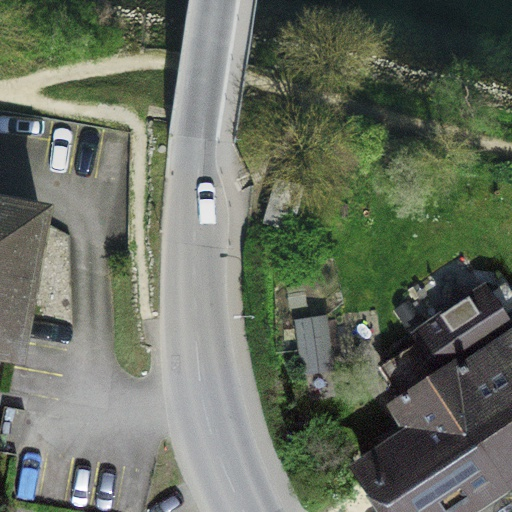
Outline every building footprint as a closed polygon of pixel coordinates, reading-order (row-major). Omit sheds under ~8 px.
[(302,188),(275,180),(263,223),(290,231),(302,188)] [(0,211),(0,341),(16,344),(38,218),(0,211)] [(443,389),(511,343),(511,323),(478,272),(400,324),(421,356),(366,393),(384,421),(328,458),(364,511),(445,511),(501,476),(443,389)] [(326,315),(296,319),(301,368),(332,365),(326,315)] [(511,343),(443,389),(501,476),(511,468),(511,343)]
